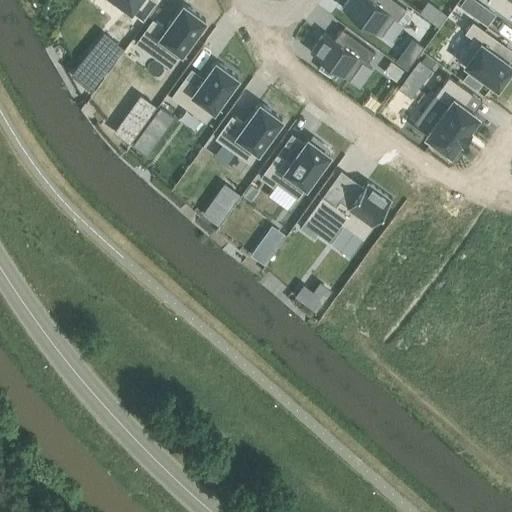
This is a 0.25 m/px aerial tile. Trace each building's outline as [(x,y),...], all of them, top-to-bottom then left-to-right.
[(347,0),(342,7),(381,36),(394,18),(398,20),(407,8),(395,0),(347,0)] [(511,0),(487,0),(510,16),(511,12),(511,0)] [(152,18),(135,42),(170,68),(205,19),(183,3),(165,27),(152,18)] [(472,37),(457,57),(497,87),(511,66),(511,63),(490,47),(496,38),(473,20),(464,31),(472,37)] [(325,32),(311,51),(349,79),(362,61),(366,64),(375,52),(342,28),(335,39),(325,32)] [(105,36),(74,73),(90,86),(120,48),(105,36)] [(185,75),(170,95),(205,121),(238,77),(215,61),(198,85),(185,75)] [(447,103),(425,134),(451,153),(460,140),(462,141),(471,129),(469,128),(479,114),(465,104),(473,93),(449,75),(435,94),(447,103)] [(232,114),(215,137),(249,163),(282,118),(260,102),(244,123),(232,114)] [(277,152),(260,176),(274,187),(277,183),(297,198),(330,153),(326,151),(329,148),(313,137),(311,140),(307,137),(290,161),(277,152)] [(323,195),(299,227),(314,238),(318,233),(331,243),(344,224),(363,238),(392,199),(367,181),(349,206),(340,199),(335,205),(323,195)]
